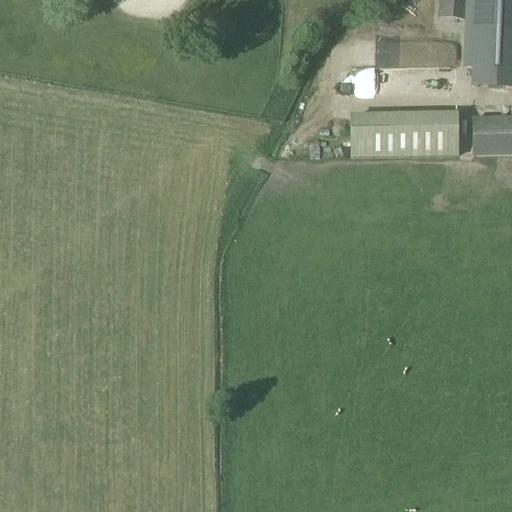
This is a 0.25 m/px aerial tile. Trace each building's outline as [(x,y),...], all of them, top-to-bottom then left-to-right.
[(438,0),(438,18),(464,21),(465,0),(438,0)] [(511,0),(468,0),(466,70),(474,71),(474,88),(511,89),(511,0)] [(359,61),(369,60),(366,37),(350,39),(351,49),(357,48),(359,61)] [(472,159),(511,158),(511,118),(472,119),(472,159)] [(338,163),(446,165),(446,122),(339,121),(338,163)]
